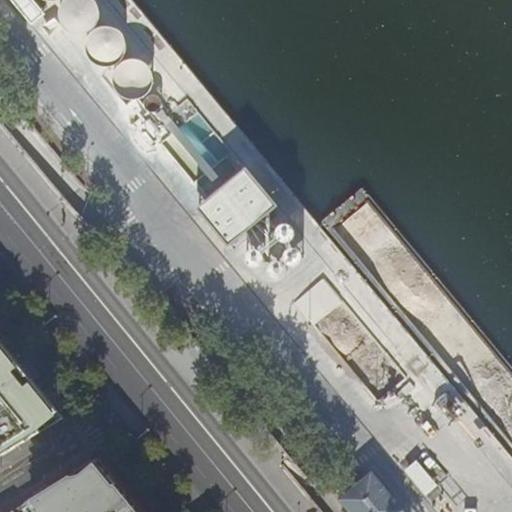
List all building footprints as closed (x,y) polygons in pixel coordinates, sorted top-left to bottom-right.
[(30,0),(8,0),(32,28),(45,17),(30,0)] [(95,7),(85,0),(67,0),(58,12),(60,27),(65,33),(73,37),(80,37),(88,35),(94,29),(97,21),(95,7)] [(119,36),(113,31),(111,31),(96,31),(86,41),(84,48),(86,57),(96,68),(110,68),(117,64),(122,57),(123,44),(119,36)] [(146,68),(139,63),(138,63),(130,61),(123,63),(115,68),(111,75),(111,88),(115,94),(123,100),(138,100),(149,89),(150,76),(146,68)] [(157,101),(153,97),(152,96),(145,97),(141,102),(142,109),(146,113),(154,112),(158,107),(157,101)] [(227,249),(278,207),(246,169),(195,210),(227,249)] [(286,225),(284,225),(283,225),(281,226),(278,229),(276,233),(277,236),(278,239),(281,242),(284,243),(288,243),(291,241),(293,238),(294,236),(294,232),(293,229),(290,226),(286,225)] [(298,251),(295,249),(294,249),(291,248),(288,249),(285,251),(283,254),(283,258),(283,261),(285,263),(288,266),(291,266),(294,266),(297,265),(299,262),(301,258),(300,255),(298,251)] [(261,259),(261,256),(259,253),(256,250),(253,249),(248,250),(245,253),(244,256),(243,259),(245,263),(247,265),(250,267),(253,267),(256,266),(259,264),(261,261),(261,259)] [(277,262),(273,262),(272,262),(269,265),(267,267),(267,271),(268,274),(269,277),(273,279),(276,280),(280,279),(282,277),(284,274),(285,271),(284,267),(282,264),(280,262),(277,262)] [(0,455),(33,436),(61,419),(50,405),(12,359),(0,343),(0,455)] [(42,492),(6,511),(136,511),(122,494),(94,461),(64,479),(42,492)] [(424,497),(435,486),(413,461),(401,472),(424,497)] [(335,503),(342,511),(399,511),(368,475),(335,503)]
